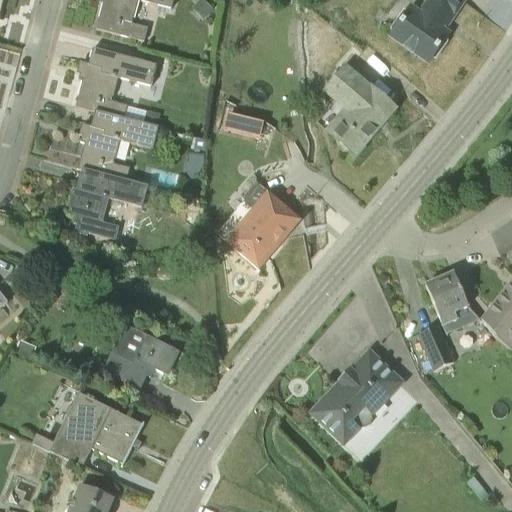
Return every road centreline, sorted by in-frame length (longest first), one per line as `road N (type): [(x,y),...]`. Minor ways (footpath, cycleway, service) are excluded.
road 1 (secondary): [(168,511),(232,395),(382,220)]
road 2 (secondary): [(382,220),(511,60)]
road 3 (residential): [(48,0),(0,180)]
road 4 (residential): [(382,220),(406,239),(444,244),(511,200)]
